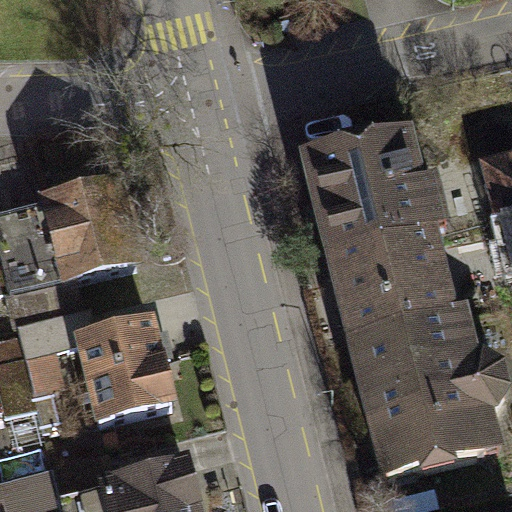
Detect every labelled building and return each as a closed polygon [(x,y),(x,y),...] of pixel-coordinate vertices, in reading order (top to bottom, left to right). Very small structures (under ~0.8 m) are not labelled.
[(410,146),(308,171),(331,265),(433,240),(410,146)] [(511,169),(489,176),(502,226),(511,223),(511,169)] [(122,194),(0,223),(0,242),(14,300),(22,335),(86,319),(78,290),(142,274),(122,194)] [(511,223),(502,226),(511,265),(511,223)] [(433,240),(331,265),(353,351),(455,325),(433,240)] [(0,303),(14,300),(0,242),(0,303)] [(82,350),(101,346),(94,317),(86,319),(22,335),(24,344),(38,401),(63,394),(55,361),(83,355),(82,350)] [(455,325),(353,351),(387,486),(489,460),(480,423),(497,419),(508,400),(502,380),(485,370),(468,374),(455,325)] [(101,346),(82,350),(83,355),(102,432),(177,414),(165,364),(173,362),(168,339),(157,342),(155,332),(101,346)] [(24,344),(0,349),(0,388),(8,423),(41,415),(38,401),(24,344)] [(198,511),(190,476),(81,503),(73,472),(52,478),(60,511),(198,511)] [(0,507),(1,511),(60,511),(52,478),(0,491),(0,507)]
